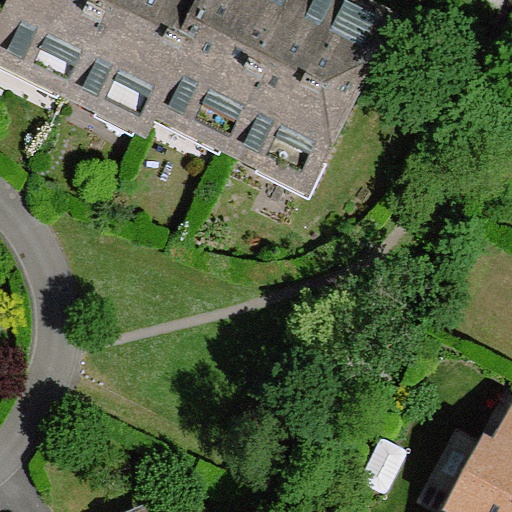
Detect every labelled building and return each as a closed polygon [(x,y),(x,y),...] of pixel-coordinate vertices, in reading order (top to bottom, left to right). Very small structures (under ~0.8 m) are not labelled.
[(0,0),(0,29),(9,33),(25,0),(0,0)] [(116,0),(25,0),(9,33),(0,50),(0,66),(67,100),(116,0)] [(116,0),(67,100),(146,139),(155,120),(214,0),(116,0)] [(214,0),(155,120),(229,156),(306,0),(214,0)] [(392,26),(341,0),(306,0),(229,156),(308,196),(392,26)] [(511,511),(511,424),(464,511),(511,511)]
